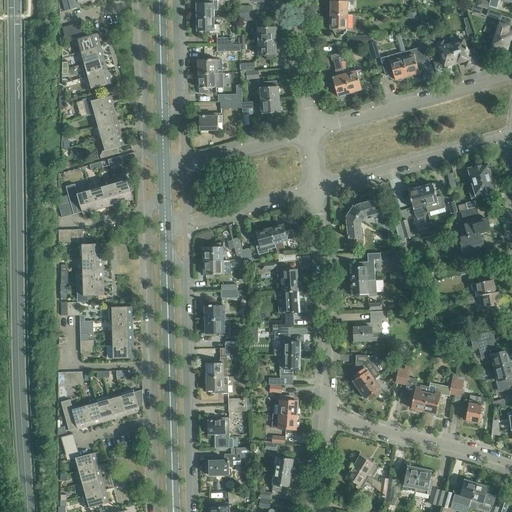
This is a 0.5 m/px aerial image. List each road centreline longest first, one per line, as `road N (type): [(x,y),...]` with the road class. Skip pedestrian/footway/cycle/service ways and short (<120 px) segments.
road 1 (residential): [(190,511),(183,270),(166,254)]
road 2 (secondary): [(173,511),(166,254)]
road 3 (residential): [(323,183),(330,415)]
road 4 (residential): [(148,210),(152,419)]
road 5 (residential): [(318,127),(511,80)]
road 6 (residential): [(323,183),(511,136)]
road 7 (residential): [(511,464),(330,415)]
road 8 (residential): [(164,228),(323,183)]
road 9 (residential): [(163,166),(318,127)]
road 10 (residential): [(141,0),(145,152)]
road 11 (residential): [(162,125),(182,107),(179,0)]
road 12 (residential): [(308,0),(318,127)]
road 13 (secondary): [(162,125),(159,0)]
